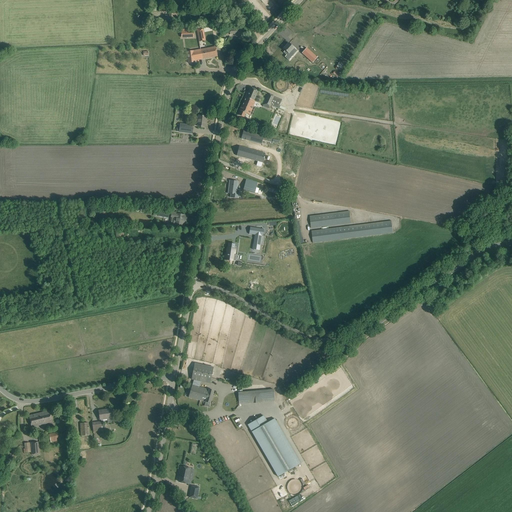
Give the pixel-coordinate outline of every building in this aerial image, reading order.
[(178,18),(177,8),(169,8),(169,18),(153,18),(153,24),(174,24),(174,18),(178,18)] [(196,29),(198,37),(204,35),(202,26),(196,27),(196,28),(196,29)] [(288,43),(283,49),(285,50),(283,52),(286,55),(285,57),(288,60),(294,54),(291,51),(294,48),(288,43)] [(216,47),(187,52),(188,63),(194,62),(194,61),(199,60),(217,56),(216,47)] [(306,48),(302,53),(312,63),(317,58),(306,48)] [(250,87),(249,89),(242,106),(240,111),(238,115),(244,118),(246,113),(250,115),(254,106),(253,105),(255,101),(254,101),(258,91),(250,87)] [(278,109),(282,100),(268,93),(262,106),(270,109),(271,106),(278,109)] [(206,118),(206,117),(199,116),(197,126),(205,127),(206,121),(205,121),(205,118),(206,118)] [(192,134),(193,126),(179,124),(178,132),(192,134)] [(243,131),(241,139),(261,144),(262,140),(263,136),(243,131)] [(263,136),(262,140),(271,143),(273,137),(264,135),(263,136)] [(237,154),(263,162),(266,152),(244,146),(245,142),(241,141),(240,145),(239,145),(237,154)] [(278,166),(298,171),(299,166),(279,161),(278,166)] [(229,181),(228,194),(230,194),(230,198),(239,199),(240,190),(237,190),(238,182),(229,181)] [(245,184),(243,190),(254,193),(256,187),(256,185),(253,185),(252,186),(245,184)] [(288,206),(288,200),(281,200),(281,206),(280,206),(280,209),(284,209),(284,206),(288,206)] [(310,216),(311,228),(351,223),(349,211),(310,216)] [(184,215),(171,213),(170,218),(173,219),(172,224),(182,226),(183,219),(187,220),(188,215),(184,215)] [(391,221),(311,231),(313,243),(393,233),(391,221)] [(251,227),(250,234),(255,235),(253,246),(260,247),(262,236),(263,229),(251,227)] [(225,254),(224,259),(230,260),(231,256),(234,257),(234,254),(235,254),(236,249),(235,249),(235,246),(235,245),(228,244),(227,248),(226,254),(225,254)] [(191,385),(188,397),(206,402),(205,406),(209,407),(210,403),(214,391),(199,387),(201,381),(210,383),(213,367),(194,363),(191,379),(194,380),(192,385),(191,385)] [(274,401),(273,390),(238,393),(239,404),(254,403),(274,401)] [(99,412),(99,411),(99,416),(100,420),(107,419),(107,423),(112,422),(111,418),(112,418),(111,409),(107,410),(107,411),(99,412)] [(53,424),(50,411),(29,416),(31,427),(47,424),(47,425),(53,424)] [(308,435),(306,432),(288,443),(274,419),(268,423),(265,419),(262,421),(260,418),(248,425),(278,477),(301,464),(294,452),(299,449),(320,485),(333,478),(315,448),(322,444),(315,431),(308,435)] [(102,431),(101,427),(100,422),(92,423),(93,432),(102,431)] [(88,423),(80,423),(81,436),(89,436),(88,423)] [(56,438),(58,438),(57,433),(49,435),(51,442),(57,441),(56,438)] [(32,455),(39,454),(38,442),(31,443),(32,455)] [(181,474),(179,482),(189,484),(190,480),(192,480),(194,469),(181,467),(180,474),(181,474)] [(191,486),(189,497),(197,499),(199,487),(191,486)]
